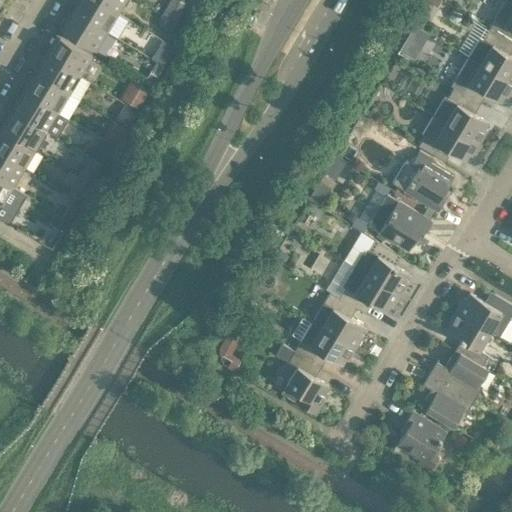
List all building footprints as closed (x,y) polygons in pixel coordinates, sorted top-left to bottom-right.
[(77,0),(72,10),(107,31),(119,13),(97,0),(77,0)] [(97,0),(119,13),(126,0),(97,0)] [(178,20),(187,5),(178,0),(172,0),(165,13),(178,20)] [(453,10),(451,14),(452,18),(456,21),(460,20),(463,16),(462,11),(458,9),(453,10)] [(60,29),(96,50),(107,31),(72,10),(60,29)] [(511,11),(505,23),(496,17),(489,28),(511,41),(511,39),(511,11)] [(164,29),(171,33),(177,23),(170,18),(164,29)] [(430,32),(415,23),(411,30),(426,39),(430,32)] [(511,55),(505,51),(511,41),(489,28),(483,38),(480,37),(469,55),(511,81),(511,55)] [(93,55),(57,34),(46,53),(81,75),(93,55)] [(173,46),(162,40),(151,58),(157,61),(164,65),(170,55),(173,46)] [(35,72),(70,93),(81,75),(46,53),(35,72)] [(505,94),(508,96),(511,88),(511,81),(469,55),(451,84),(454,86),(476,99),(482,89),(501,101),(505,94)] [(151,71),(158,75),(164,65),(157,61),(151,71)] [(23,90),(59,112),(70,93),(35,72),(23,90)] [(133,80),(122,99),(138,109),(149,90),(133,80)] [(489,121),(470,110),(476,99),(454,86),(448,97),(445,95),(434,114),(480,142),(488,129),(485,127),(489,121)] [(12,109),(47,130),(58,136),(69,118),(59,112),(23,90),(12,109)] [(136,111),(126,104),(116,121),(126,127),(136,111)] [(1,127),(36,148),(47,130),(12,109),(1,127)] [(470,153),(472,154),(480,142),(434,114),(423,132),(425,134),(419,144),(441,158),(447,148),(466,159),(470,153)] [(377,135),(383,126),(372,119),(366,129),(377,135)] [(126,127),(116,121),(115,120),(104,139),(115,146),(126,127)] [(0,128),(0,151),(25,167),(36,148),(1,127),(0,128)] [(115,146),(104,139),(93,157),(104,164),(115,146)] [(0,176),(14,185),(25,167),(0,151),(0,176)] [(446,198),(442,196),(454,175),(417,154),(412,163),(406,160),(393,182),(439,210),(446,198)] [(104,164),(93,157),(81,176),(93,183),(104,164)] [(0,217),(7,207),(3,204),(14,185),(0,176),(0,217)] [(70,194),(82,201),(93,183),(81,176),(70,194)] [(433,220),(398,199),(388,193),(369,225),(409,249),(422,229),(426,231),(433,220)] [(77,209),(70,205),(64,215),(71,220),(77,209)] [(47,233),(58,240),(71,220),(64,215),(59,213),(47,233)] [(397,251),(375,238),(357,267),(401,293),(408,281),(406,279),(410,273),(391,261),(397,251)] [(269,271),(277,275),(283,264),(275,260),(269,271)] [(401,293),(357,267),(339,296),(352,304),(362,310),(368,299),(387,311),(391,305),(393,306),(401,293)] [(365,326),(346,314),(352,304),(339,296),(330,291),(313,320),(356,346),(364,333),(361,332),(365,326)] [(464,296),(457,309),(491,330),(500,335),(511,315),(511,302),(496,293),(490,303),(471,292),(467,298),(464,296)] [(249,297),(242,309),(249,314),(256,302),(249,297)] [(449,322),(451,323),(448,330),(467,341),(460,352),(482,365),(483,364),(489,354),(480,348),(491,330),(457,309),(449,322)] [(346,358),(348,359),(356,346),(313,320),(295,349),(317,362),(323,352),(342,364),(346,358)] [(317,362),(295,349),(284,342),(277,353),(298,365),(282,391),(316,412),(328,392),(326,390),(330,384),(311,373),(317,362)] [(457,358),(451,355),(445,365),(437,360),(430,372),(475,398),(483,385),(480,383),(489,368),(483,364),(482,365),(460,352),(457,358)] [(231,359),(227,366),(235,370),(242,359),(232,353),(229,358),(231,359)] [(423,383),(431,388),(425,398),(430,401),(426,408),(454,425),(463,410),(467,412),(475,398),(430,372),(423,383)] [(434,466),(440,456),(434,452),(447,430),(413,409),(406,421),(410,423),(398,444),(434,466)] [(501,438),(494,433),(487,444),(495,449),(501,438)] [(456,437),(455,442),(459,446),(463,447),(467,443),(468,438),(465,435),(460,434),(456,437)]
